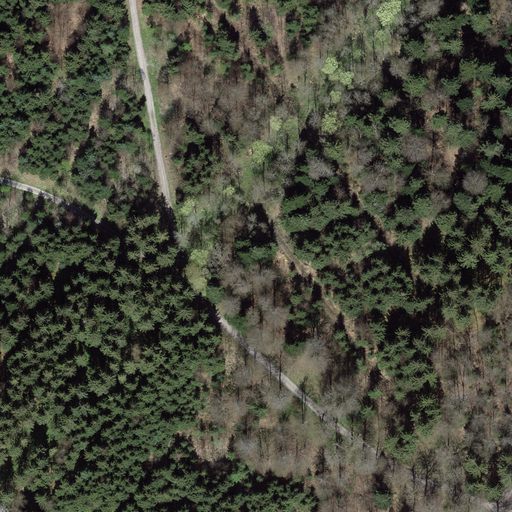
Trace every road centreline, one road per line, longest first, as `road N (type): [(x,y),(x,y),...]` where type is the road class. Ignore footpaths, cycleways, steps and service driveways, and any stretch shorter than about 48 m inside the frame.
road 1 (track): [(500,508),(348,435),(185,289)]
road 2 (track): [(185,289),(132,0)]
road 3 (track): [(185,289),(82,214),(0,180)]
